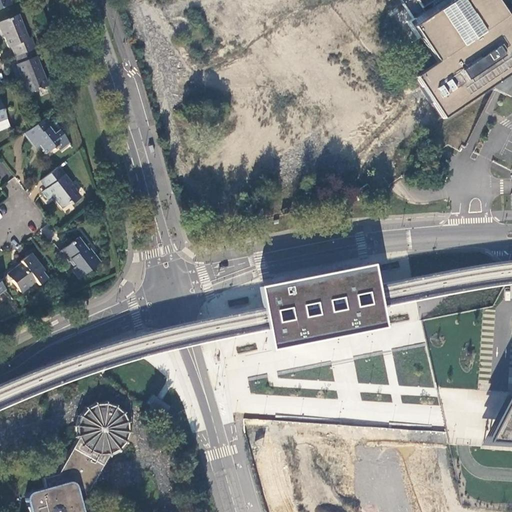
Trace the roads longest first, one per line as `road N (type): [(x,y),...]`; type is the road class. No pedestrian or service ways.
road 1 (secondary): [(85,0),(171,285)]
road 2 (secondary): [(393,241),(376,237),(259,260),(171,285)]
road 3 (secondary): [(178,306),(255,274),(393,241)]
road 4 (secondary): [(178,306),(237,511)]
road 5 (secondary): [(171,285),(53,340),(35,358)]
road 6 (secondary): [(35,358),(178,306)]
